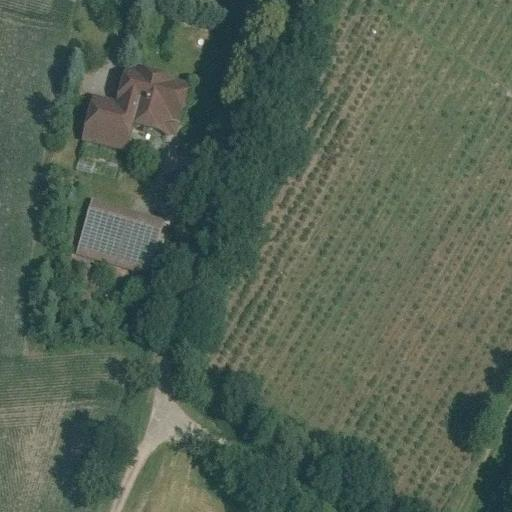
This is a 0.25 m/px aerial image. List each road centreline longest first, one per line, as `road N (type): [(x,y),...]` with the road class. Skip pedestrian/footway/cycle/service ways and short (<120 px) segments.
road 1 (unclassified): [(243,0),(278,9),(162,414),(146,428)]
road 2 (track): [(162,414),(307,511)]
